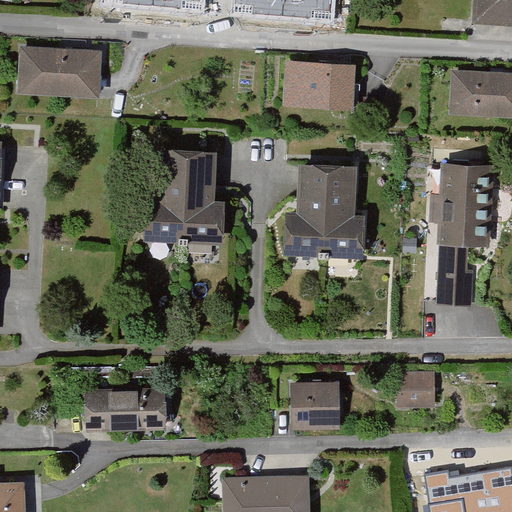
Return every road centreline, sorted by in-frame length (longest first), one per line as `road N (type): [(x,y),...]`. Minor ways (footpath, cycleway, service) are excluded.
road 1 (residential): [(511,53),(0,25)]
road 2 (residential): [(511,347),(0,358)]
road 3 (residential): [(511,440),(95,451),(53,442)]
